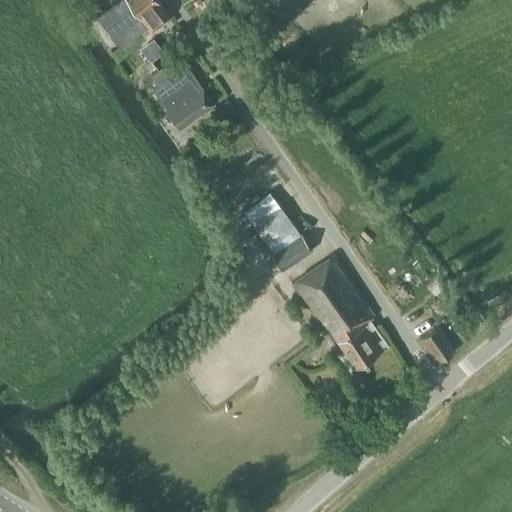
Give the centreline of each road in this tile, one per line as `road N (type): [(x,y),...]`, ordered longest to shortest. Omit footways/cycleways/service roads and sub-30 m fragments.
road 1 (residential): [(440,389),(167,0)]
road 2 (unclassified): [(296,511),(440,389)]
